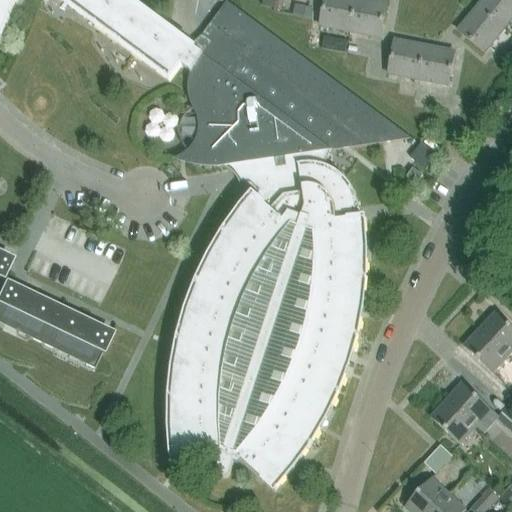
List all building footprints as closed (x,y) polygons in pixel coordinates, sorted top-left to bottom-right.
[(194,50),(190,47),(126,0),(0,0),(0,49),(3,40),(2,40),(10,17),(17,0),(57,0),(170,83),(182,67),(194,50)] [(274,2),(266,0),(261,0),(260,7),(272,10),(274,2)] [(350,34),(356,0),(325,0),(320,28),(350,34)] [(356,0),(350,34),(379,39),(386,6),(356,0)] [(504,31),(511,20),(511,0),(484,0),(477,9),(504,31)] [(241,166),(330,152),(411,140),(227,3),(202,37),(190,47),(194,50),(182,67),(191,74),(189,78),(189,81),(188,84),(188,88),(188,91),(188,94),(188,97),(189,100),(190,103),(191,107),(193,111),(194,111),(196,115),(200,128),(196,143),(189,152),(186,149),(185,149),(188,153),(191,156),(195,159),(198,162),(201,163),(204,164),(209,166),(212,167),(217,168),(218,168),(222,168),(225,168),(228,167),(241,165),(241,166)] [(313,10),(295,6),(293,17),(311,21),(313,10)] [(485,54),(504,31),(477,9),(458,32),(485,54)] [(324,39),(322,50),(345,55),(347,43),(324,39)] [(418,82),(424,48),(395,42),(388,76),(418,82)] [(448,87),(454,54),(424,48),(418,82),(448,87)] [(367,74),(371,56),(352,51),(347,68),(367,74)] [(342,177),(338,174),(335,172),(331,170),(328,169),(325,168),(330,152),(241,166),(248,186),(256,193),(241,211),(225,233),(210,257),(209,260),(197,285),(187,311),(186,314),(178,341),(173,368),(173,372),(170,399),(170,427),(170,430),(172,459),(217,454),(215,444),(213,444),(211,411),(214,411),(215,393),(213,392),(217,360),(220,361),(224,342),(222,342),(232,310),(234,311),(242,294),(239,293),(255,264),(257,266),(267,250),(265,248),(290,217),(302,221),(299,231),(308,234),(311,224),(320,227),(321,235),(323,235),(324,268),(322,268),(321,285),(323,287),(319,319),(316,319),(312,337),(314,338),(304,369),(302,368),(294,385),(297,386),(281,415),(279,413),(269,429),(271,431),(251,457),(249,455),(242,462),(275,493),(293,471),(295,469),(301,460),(311,446),(320,431),(326,422),(332,410),(339,394),(349,368),(350,365),(353,355),(358,338),(363,311),(363,308),(366,280),(366,252),(366,249),(364,220),(357,221),(356,210),(359,209),(358,206),(358,204),(357,201),(356,197),(354,194),(353,190),(351,188),(349,184),(347,182),(345,180),(342,177)] [(416,186),(423,177),(413,170),(406,179),(416,186)] [(0,286),(12,261),(0,255),(0,286)] [(0,325),(16,333),(36,293),(27,289),(26,290),(24,293),(7,285),(0,299),(0,325)] [(43,345),(59,310),(43,302),(44,298),(45,297),(36,293),(16,333),(43,345)] [(68,358),(88,318),(79,314),(78,315),(76,318),(59,310),(43,345),(68,358)] [(509,358),(511,354),(511,329),(495,314),(480,331),(509,358)] [(68,358),(95,371),(112,335),(95,327),(96,323),(97,322),(88,318),(68,358)] [(493,375),(509,358),(480,331),(464,348),(493,375)] [(495,420),(497,417),(462,385),(446,402),(476,429),(477,428),(484,435),(497,422),(495,420)] [(460,446),(476,429),(446,402),(431,419),(460,446)] [(511,416),(504,410),(497,417),(495,420),(497,422),(511,435),(511,416)] [(451,458),(439,447),(422,465),(434,477),(451,458)] [(407,511),(433,511),(449,496),(432,480),(405,509),(407,511)] [(511,509),(511,483),(497,499),(510,511),(511,509)] [(485,511),(498,498),(488,489),(468,510),(469,511),(485,511)] [(465,511),(466,511),(449,496),(433,511),(465,511)]
